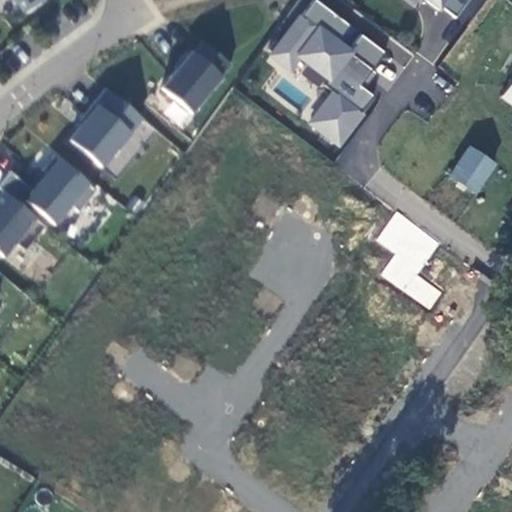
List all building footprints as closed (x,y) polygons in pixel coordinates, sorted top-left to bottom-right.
[(15,0),(24,13),(41,0),(15,0)] [(350,25),(316,0),(312,0),(271,55),(289,69),(299,56),(329,79),(324,85),(334,92),(310,123),(339,144),(374,95),(360,86),(385,52),(360,34),(347,51),(337,43),(350,25)] [(455,18),(469,0),(423,0),(427,3),(440,13),(443,9),(455,18)] [(440,13),(427,3),(426,5),(439,15),(440,13)] [(161,89),(192,114),(231,66),(202,43),(192,54),(189,51),(174,68),(176,70),(161,89)] [(511,105),(511,79),(499,97),(511,105)] [(100,167),(141,118),(105,89),(90,108),(80,120),(84,123),(79,128),(69,141),(100,167)] [(84,123),(80,120),(75,125),(79,128),(84,123)] [(477,195),(478,194),(497,165),(470,148),(450,177),(477,195)] [(0,190),(3,192),(21,207),(25,201),(54,225),(70,206),(78,212),(96,191),(53,157),(47,164),(41,171),(43,172),(46,174),(32,191),(29,188),(9,172),(0,183),(0,190)] [(32,191),(46,174),(43,172),(29,188),(32,191)] [(25,251),(45,227),(21,207),(3,192),(0,195),(0,254),(4,257),(15,244),(25,251)] [(439,244),(397,213),(377,241),(395,254),(380,274),(429,310),(442,293),(417,274),(439,244)]
